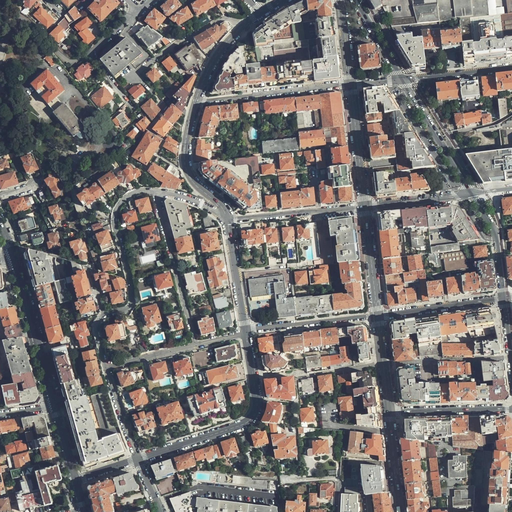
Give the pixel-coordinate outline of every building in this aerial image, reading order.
[(35,1),(34,0),(24,0),(22,2),(28,8),(35,1)] [(68,9),(76,0),(60,0),(60,1),(68,9)] [(117,4),(113,0),(96,0),(95,2),(95,3),(88,9),(100,21),(117,4)] [(168,16),(180,6),(175,0),(169,0),(160,7),(164,11),(164,14),(165,16),(168,16)] [(196,15),(214,5),(211,0),(199,0),(198,1),(191,5),(193,9),(196,15)] [(316,20),(330,18),(328,0),(304,0),(305,1),(306,12),(307,12),(314,11),(313,11),(317,10),(317,12),(315,13),(316,20)] [(368,0),(373,8),(377,7),(376,5),(380,4),(379,0),(378,0),(368,0)] [(411,0),(416,19),(418,24),(430,23),(440,22),(437,0),(411,0)] [(437,0),(440,22),(460,20),(461,30),(463,46),(463,49),(474,48),(471,19),(490,17),(487,0),(437,0)] [(295,4),(286,8),(292,24),(308,22),(307,12),(306,12),(305,1),(295,4)] [(286,7),(262,22),(264,24),(272,38),(273,45),(294,42),(292,24),(286,8),(286,7)] [(74,8),(67,14),(68,15),(73,22),(80,17),(74,8)] [(191,17),(186,8),(169,19),(173,22),(175,21),(177,26),(191,17)] [(39,22),(47,15),(40,9),(33,16),(39,22)] [(155,30),(164,18),(153,10),(151,13),(150,12),(146,17),(147,18),(145,21),(155,30)] [(67,14),(64,17),(65,18),(57,25),(58,26),(50,35),(57,42),(65,34),(64,32),(69,28),(68,26),(73,22),(68,15),(67,14)] [(511,59),(511,14),(508,15),(503,16),(508,60),(511,59)] [(53,22),(47,15),(39,22),(46,29),(53,22)] [(491,62),(508,60),(503,16),(493,17),(490,17),(471,19),(474,48),(475,64),(491,62)] [(82,43),(85,46),(94,39),(86,29),(92,24),(85,17),(79,21),(80,23),(75,26),(80,33),(78,34),(84,41),(82,43)] [(332,37),(330,18),(316,20),(315,20),(315,21),(308,22),(292,24),(294,42),(308,40),(332,37)] [(224,21),(219,24),(221,25),(221,26),(218,29),(216,26),(205,32),(214,42),(230,25),(228,23),(224,21)] [(272,38),(264,24),(252,33),(254,47),(273,45),(272,38)] [(170,43),(164,38),(163,38),(162,39),(161,39),(161,38),(153,31),(151,30),(150,31),(146,27),(143,29),(142,28),(140,30),(140,31),(135,35),(138,39),(140,38),(147,47),(148,48),(149,49),(152,47),(152,46),(158,41),(158,42),(160,40),(161,40),(165,46),(170,43)] [(463,46),(461,30),(441,32),(442,49),(463,46)] [(441,32),(441,31),(428,33),(428,32),(422,32),(422,36),(423,40),(424,51),(431,50),(434,49),(442,49),(441,32)] [(214,42),(205,32),(192,39),(196,44),(201,51),(214,42)] [(422,69),(425,69),(424,51),(423,40),(419,40),(414,40),(412,40),(412,35),(396,37),(399,43),(396,44),(411,68),(416,70),(422,69)] [(337,74),(332,37),(308,40),(308,47),(310,62),(310,64),(312,78),(312,82),(333,79),(333,77),(334,76),(335,75),(336,75),(337,74)] [(125,39),(99,60),(112,77),(141,54),(125,39)] [(308,47),(308,40),(294,42),(273,45),(274,51),(308,47)] [(197,64),(199,68),(202,61),(201,59),(198,54),(194,48),(193,46),(187,49),(197,64)] [(379,70),(381,70),(382,69),(380,55),(377,55),(374,57),(373,56),(375,53),(375,46),(359,48),(361,70),(363,72),(372,71),(379,70)] [(227,59),(220,71),(229,76),(231,73),(231,72),(231,70),(232,70),(233,72),(235,74),(240,73),(240,69),(238,67),(238,66),(240,65),(240,67),(244,67),(244,65),(243,59),(241,59),(240,54),(242,53),(242,51),(241,47),(237,48),(237,50),(235,50),(229,57),(227,59)] [(187,49),(186,48),(174,56),(186,72),(197,64),(187,49)] [(470,64),(475,64),(474,48),(463,49),(465,65),(470,64)] [(254,49),(242,51),(242,53),(243,59),(244,65),(257,63),(254,49)] [(47,56),(47,55),(44,58),(51,66),(54,63),(51,59),(49,59),(52,57),(50,54),(47,56)] [(176,65),(169,57),(161,63),(164,68),(165,67),(169,71),(176,65)] [(277,81),(278,82),(310,79),(312,78),(310,64),(300,65),(300,63),(299,61),(285,63),(285,67),(276,68),(277,81)] [(82,78),(92,70),(86,62),(82,65),(78,68),(79,69),(76,71),(78,72),(74,75),(78,80),(82,77),(82,78)] [(247,85),(259,83),(258,69),(257,63),(244,65),(244,67),(246,77),(247,85)] [(258,69),(259,83),(277,81),(276,68),(276,66),(258,69)] [(63,90),(46,69),(30,84),(37,92),(46,104),(47,104),(53,111),(52,112),(72,136),(73,136),(75,139),(77,137),(78,138),(80,139),(82,139),(84,138),(85,136),(85,134),(84,132),(85,130),(83,128),(84,127),(63,103),(61,104),(55,97),(63,90)] [(152,83),(162,76),(159,72),(156,74),(153,70),(146,75),(152,83)] [(212,93),(233,91),(232,79),(229,80),(228,79),(229,76),(220,71),(216,81),(211,92),(212,93)] [(511,74),(495,76),(497,92),(511,90),(511,74)] [(105,80),(101,76),(95,81),(98,85),(105,80)] [(186,82),(180,88),(184,92),(187,94),(194,78),(192,76),(186,82)] [(484,80),(483,80),(485,97),(496,96),(497,95),(497,92),(495,76),(491,77),(490,77),(491,79),(489,79),(486,80),(486,78),(484,79),(484,80)] [(233,91),(247,89),(247,85),(246,77),(232,79),(233,91)] [(180,88),(186,82),(182,78),(165,94),(170,99),(180,88)] [(460,82),(461,99),(462,100),(480,98),(478,78),(473,79),(473,82),(469,83),(464,83),(463,80),(459,80),(460,82)] [(437,95),(438,100),(461,98),(460,82),(450,84),(450,83),(448,83),(446,84),(436,85),(436,90),(438,90),(439,95),(437,95)] [(127,92),(126,93),(131,100),(132,101),(144,91),(140,86),(133,88),(132,89),(130,90),(130,89),(129,88),(126,91),(127,92)] [(112,98),(103,87),(91,97),(100,107),(112,98)] [(364,95),(366,117),(378,115),(378,110),(384,109),(384,114),(385,114),(388,114),(400,113),(387,92),(380,88),(367,90),(364,95)] [(186,96),(187,94),(184,92),(172,105),(181,113),(182,112),(181,112),(183,109),(182,108),(184,105),(184,104),(184,102),(184,101),(186,97),(186,96)] [(339,94),(319,95),(319,96),(320,109),(323,127),(323,128),(343,126),(339,94)] [(125,104),(118,95),(113,99),(120,108),(125,104)] [(307,97),(294,99),(296,111),(304,111),(308,110),(314,110),(320,109),(319,96),(307,97)] [(294,98),(260,103),(261,111),(264,110),(265,113),(282,112),(282,113),(296,111),(294,99),(294,98)] [(141,107),(152,120),(157,115),(160,111),(158,109),(150,100),(141,107)] [(500,120),(506,116),(506,115),(505,103),(504,103),(504,100),(498,101),(500,120)] [(258,112),(257,103),(252,103),(248,103),(248,104),(243,104),(243,105),(240,105),(241,112),(253,110),(254,112),(258,112)] [(125,104),(120,108),(118,109),(121,112),(111,120),(115,124),(117,123),(122,128),(130,122),(125,116),(131,111),(125,104)] [(172,105),(161,118),(172,126),(181,113),(172,105)] [(235,106),(218,108),(219,119),(218,119),(218,121),(219,121),(225,120),(229,119),(237,118),(235,106)] [(219,119),(218,108),(205,109),(201,124),(215,128),(217,119),(218,119),(219,119)] [(318,127),(323,127),(320,109),(314,110),(315,123),(318,123),(318,127)] [(304,111),(296,111),(298,129),(304,128),(303,113),(304,113),(304,111)] [(415,135),(400,113),(388,114),(391,134),(393,134),(393,137),(415,135)] [(482,121),(482,116),(481,113),(476,114),(476,115),(472,115),(472,114),(463,115),(464,124),(482,121)] [(140,122),(138,123),(144,130),(145,129),(149,124),(141,114),(137,117),(140,122)] [(464,127),(464,125),(464,124),(463,115),(463,114),(455,114),(455,120),(453,120),(454,125),(455,126),(456,126),(458,126),(463,128),(464,127)] [(366,117),(367,125),(381,123),(381,117),(380,115),(378,115),(366,117)] [(505,181),(505,182),(511,181),(511,115),(507,120),(500,123),(496,126),(476,130),(476,131),(499,129),(502,151),(466,156),(484,185),(492,184),(491,182),(500,181),(505,181)] [(483,125),(491,123),(490,115),(482,116),(482,121),(483,125)] [(154,128),(149,124),(145,129),(148,131),(161,139),(166,142),(179,150),(180,145),(164,136),(172,126),(161,118),(154,128)] [(201,124),(199,138),(205,138),(211,138),(212,137),(215,128),(201,124)] [(368,126),(369,140),(386,138),(388,138),(386,124),(368,126)] [(345,147),(343,126),(323,128),(323,131),(325,144),(325,149),(330,149),(345,147)] [(131,140),(137,132),(134,128),(124,137),(128,142),(131,140)] [(161,139),(148,131),(132,156),(145,165),(161,139)] [(298,136),(300,147),(325,144),(323,131),(298,133),(298,136)] [(429,158),(415,135),(393,137),(392,138),(393,143),(395,158),(396,166),(397,173),(410,172),(412,171),(435,168),(429,158)] [(261,142),(263,154),(286,151),(297,150),(296,138),(261,142)] [(371,159),(373,161),(395,158),(393,143),(387,145),(386,138),(369,140),(371,159)] [(193,141),(192,151),(196,151),(207,151),(210,151),(210,145),(206,145),(204,145),(203,141),(193,141)] [(179,150),(166,142),(163,147),(171,153),(170,155),(178,160),(178,157),(179,150)] [(347,166),(345,147),(330,149),(332,168),(347,166)] [(314,150),(315,156),(316,164),(317,169),(319,169),(325,168),(323,150),(314,150)] [(207,151),(196,151),(196,160),(207,160),(207,151)] [(304,152),(304,155),(305,156),(306,156),(307,164),(316,164),(315,156),(313,156),(313,155),(311,155),(311,154),(310,154),(310,151),(306,151),(304,152)] [(292,153),(279,154),(281,170),(293,168),(292,158),(292,153)] [(37,169),(33,161),(32,160),(30,156),(21,160),(23,165),(23,166),(24,168),(25,172),(27,173),(28,173),(37,169)] [(257,189),(261,189),(259,175),(258,162),(257,157),(244,158),(234,159),(235,166),(242,166),(248,165),(251,167),(253,184),(249,185),(232,171),(220,165),(219,167),(217,167),(218,168),(223,174),(241,187),(245,190),(257,189)] [(0,169),(8,167),(5,159),(0,160),(0,158),(0,169)] [(200,174),(214,185),(223,174),(218,168),(217,167),(215,166),(215,163),(215,162),(199,163),(199,165),(200,174)] [(161,181),(163,182),(168,174),(165,172),(152,164),(148,170),(150,173),(159,181),(161,181)] [(274,173),(273,164),(262,166),(263,174),(274,173)] [(165,172),(168,174),(173,177),(177,169),(170,165),(165,172)] [(126,168),(123,170),(130,181),(134,178),(135,178),(139,175),(140,173),(138,170),(135,169),(133,171),(129,166),(128,166),(126,167),(126,168)] [(350,187),(347,166),(332,168),(325,168),(319,169),(320,180),(325,180),(330,179),(332,179),(333,188),(350,187)] [(372,169),(373,176),(394,173),(397,173),(396,166),(372,169)] [(130,181),(123,170),(121,172),(119,172),(117,173),(117,175),(118,176),(115,178),(119,183),(122,181),(123,183),(125,182),(126,183),(130,181)] [(115,178),(111,171),(97,181),(98,182),(105,193),(119,183),(115,178)] [(0,183),(0,184),(2,189),(18,183),(14,172),(0,176),(0,183)] [(404,195),(412,194),(410,177),(410,172),(397,173),(394,173),(397,196),(404,195)] [(39,180),(38,180),(40,183),(44,180),(47,185),(48,185),(50,189),(57,184),(56,182),(58,180),(53,173),(48,175),(49,177),(45,180),(43,176),(39,180)] [(390,196),(397,196),(394,173),(373,176),(376,193),(381,198),(390,196)] [(161,186),(160,187),(161,187),(165,188),(175,190),(181,182),(173,177),(168,174),(163,182),(161,186)] [(229,197),(232,199),(241,187),(223,174),(214,185),(219,189),(219,188),(223,191),(222,191),(225,194),(226,193),(230,196),(229,197)] [(421,193),(429,192),(426,184),(423,178),(421,178),(418,179),(418,177),(416,178),(416,176),(410,177),(412,194),(421,193)] [(278,178),(278,183),(286,183),(286,188),(295,187),(295,183),(294,177),(286,178),(285,177),(278,178)] [(318,186),(320,203),(332,202),(330,179),(325,180),(325,181),(321,181),(321,185),(318,186)] [(100,197),(105,193),(98,182),(95,184),(94,183),(92,185),(92,186),(89,188),(96,199),(99,197),(100,197)] [(432,191),(438,191),(437,182),(431,183),(428,183),(429,184),(432,191)] [(57,184),(50,189),(52,192),(51,192),(55,198),(60,194),(61,195),(66,192),(60,184),(58,185),(57,184)] [(89,188),(86,184),(83,187),(85,190),(83,191),(83,193),(77,197),(83,207),(85,205),(87,206),(92,202),(92,201),(96,199),(89,188)] [(241,187),(232,199),(236,202),(236,203),(246,212),(260,210),(257,189),(245,190),(241,187)] [(351,200),(350,187),(333,188),(334,202),(351,200)] [(298,192),(300,206),(309,204),(314,204),(312,188),(301,189),(301,192),(298,192)] [(281,208),(300,206),(298,192),(279,194),(281,208)] [(275,206),(274,196),(265,197),(266,207),(275,206)] [(24,202),(22,198),(8,202),(13,214),(23,211),(24,212),(28,211),(28,212),(32,210),(29,201),(24,202)] [(151,210),(148,198),(141,199),(135,201),(137,206),(138,206),(140,213),(151,210)] [(504,214),(511,213),(511,199),(504,200),(503,202),(504,212),(504,214)] [(192,232),(205,230),(204,227),(200,212),(198,210),(190,212),(188,213),(186,207),(184,207),(183,203),(181,203),(169,200),(165,204),(174,239),(175,239),(190,236),(193,235),(192,232)] [(64,218),(61,210),(62,210),(60,204),(49,208),(51,214),(53,213),(56,223),(61,222),(60,219),(64,218)] [(445,207),(446,224),(451,224),(453,227),(451,229),(453,232),(451,233),(457,244),(476,241),(479,239),(462,213),(453,206),(445,207)] [(446,227),(446,224),(445,207),(426,209),(428,230),(446,227)] [(428,230),(426,209),(402,212),(404,230),(405,236),(407,258),(408,258),(419,256),(422,256),(431,255),(430,248),(428,230)] [(137,221),(134,211),(128,213),(128,214),(122,215),(123,218),(123,220),(124,220),(126,224),(137,221)] [(379,219),(380,233),(404,230),(402,212),(383,214),(379,219)] [(33,213),(26,215),(27,218),(24,219),(18,221),(17,223),(18,226),(20,227),(21,232),(36,227),(32,217),(34,216),(33,213)] [(348,219),(323,222),(323,226),(329,225),(331,237),(339,236),(339,241),(337,241),(339,264),(342,264),(346,263),(351,263),(358,262),(356,240),(354,222),(348,219)] [(263,222),(255,223),(256,231),(243,232),(243,237),(243,241),(243,246),(247,246),(247,245),(263,243),(262,231),(264,231),(263,222)] [(316,222),(308,223),(309,225),(309,229),(311,242),(312,242),(318,241),(316,222)] [(157,232),(155,225),(142,229),(145,243),(153,241),(159,239),(157,232)] [(297,228),(295,228),(296,232),(296,235),(298,235),(299,240),(310,239),(309,229),(309,225),(303,226),(297,227),(297,228)] [(102,228),(104,232),(93,236),(95,240),(97,239),(102,251),(113,246),(108,231),(110,230),(109,226),(103,228),(102,228)] [(296,232),(295,228),(288,229),(282,229),(284,242),(285,244),(294,243),(294,241),(294,235),(295,234),(295,232),(296,232)] [(266,231),(264,231),(265,243),(267,243),(268,243),(272,243),(272,244),(273,245),(274,245),(276,245),(277,244),(277,242),(276,230),(271,230),(271,229),(268,229),(266,230),(266,231)] [(404,230),(380,233),(382,245),(384,260),(391,260),(400,259),(397,237),(405,236),(404,230)] [(42,240),(44,240),(45,237),(43,232),(38,234),(37,233),(31,235),(32,238),(31,238),(33,243),(34,245),(42,243),(42,242),(42,240)] [(26,233),(17,236),(21,244),(29,242),(26,233)] [(60,246),(56,233),(48,235),(50,242),(47,243),(49,248),(54,247),(55,248),(60,246)] [(224,245),(223,240),(216,241),(215,233),(207,234),(207,235),(201,236),(203,245),(202,245),(203,251),(217,249),(218,253),(225,251),(224,245)] [(193,250),(190,236),(175,239),(177,247),(178,253),(193,250)] [(73,247),(73,250),(85,246),(85,245),(84,243),(82,244),(81,240),(70,243),(71,248),(73,247)] [(332,240),(318,241),(320,266),(329,265),(335,264),(332,240)] [(312,242),(314,267),(316,266),(320,266),(318,241),(312,242)] [(459,252),(459,248),(458,245),(454,245),(430,248),(431,255),(440,254),(459,252)] [(85,246),(73,250),(75,255),(78,254),(79,259),(82,260),(87,259),(85,253),(87,252),(85,246)] [(487,256),(486,252),(483,247),(474,249),(475,258),(487,256)] [(28,267),(34,287),(48,283),(52,282),(51,275),(47,259),(46,258),(47,255),(25,249),(26,258),(28,267)] [(225,251),(218,253),(219,257),(215,258),(214,256),(209,257),(209,260),(207,260),(209,271),(208,271),(209,277),(208,278),(208,281),(211,288),(216,287),(216,289),(222,288),(222,285),(226,284),(226,283),(230,282),(228,269),(225,251)] [(470,270),(459,252),(440,254),(443,273),(470,270)] [(100,257),(101,262),(114,259),(116,258),(115,254),(100,257)] [(431,255),(422,256),(424,272),(425,278),(443,275),(443,273),(440,254),(431,255)] [(419,256),(408,258),(411,273),(422,272),(419,256)] [(55,262),(60,280),(64,279),(65,279),(66,278),(63,263),(64,260),(57,257),(55,262)] [(114,259),(101,262),(103,271),(108,270),(108,273),(112,275),(116,273),(115,269),(116,268),(114,259)] [(391,260),(384,260),(386,277),(403,274),(408,274),(408,268),(406,268),(406,270),(402,270),(400,259),(391,260)] [(479,277),(481,292),(494,291),(496,288),(492,261),(475,264),(475,268),(477,268),(477,270),(479,272),(480,277),(479,277)] [(90,295),(82,266),(71,262),(73,273),(75,273),(76,276),(70,277),(76,298),(84,297),(90,295)] [(345,285),(360,283),(359,273),(358,262),(351,263),(351,265),(346,266),(346,263),(342,264),(344,280),(345,280),(345,285)] [(329,270),(329,265),(320,266),(316,266),(314,267),(308,267),(310,284),(315,284),(323,283),(328,282),(327,275),(326,275),(326,270),(329,270)] [(107,274),(98,271),(97,274),(93,275),(95,280),(99,279),(102,293),(109,292),(111,291),(110,286),(109,286),(107,286),(106,279),(107,279),(108,278),(107,274)] [(198,271),(184,275),(186,284),(188,290),(189,290),(193,290),(194,292),(195,293),(199,292),(199,293),(206,291),(201,273),(198,273),(198,271)] [(165,275),(164,272),(154,275),(159,289),(171,286),(170,280),(168,274),(165,275)] [(308,284),(306,272),(295,273),(297,286),(308,284)] [(408,274),(403,274),(404,282),(417,280),(417,279),(419,278),(421,290),(423,302),(428,301),(428,299),(426,285),(425,278),(424,272),(422,272),(411,273),(408,274)] [(295,299),(287,300),(286,294),(280,294),(279,281),(284,281),(284,274),(268,276),(268,278),(249,280),(250,295),(276,292),(276,295),(279,319),(297,317),(295,301),(295,299)] [(403,274),(386,277),(387,284),(388,293),(392,292),(392,288),(397,288),(405,286),(404,285),(404,282),(403,274)] [(461,278),(463,294),(464,295),(481,292),(479,277),(477,276),(461,278)] [(122,282),(121,278),(112,281),(115,290),(124,288),(122,282)] [(446,281),(448,296),(463,294),(461,278),(446,281)] [(60,280),(54,282),(60,303),(70,300),(68,296),(67,296),(66,292),(67,290),(66,289),(65,288),(64,284),(65,283),(64,279),(60,280)] [(48,283),(34,287),(37,298),(40,309),(52,305),(54,305),(48,283)] [(362,295),(360,283),(345,285),(346,290),(347,291),(347,293),(348,294),(348,296),(347,296),(343,296),(341,295),(332,296),(334,313),(348,311),(359,310),(363,305),(362,295)] [(426,285),(428,299),(443,297),(441,283),(426,285)] [(397,288),(399,305),(403,305),(407,304),(405,290),(405,289),(405,286),(397,288)] [(124,288),(115,290),(111,291),(109,292),(112,303),(117,302),(125,300),(124,288)] [(392,292),(388,293),(388,300),(389,307),(399,305),(397,288),(392,288),(392,292)] [(405,290),(407,304),(417,303),(415,289),(405,290)] [(90,297),(90,295),(84,297),(84,299),(78,301),(78,303),(74,303),(76,309),(78,309),(80,314),(94,310),(91,297),(90,297)] [(228,306),(227,301),(226,301),(225,299),(225,297),(224,297),(224,296),(213,300),(215,307),(218,309),(228,306)] [(322,314),(334,313),(332,296),(295,301),(297,317),(322,314)] [(52,305),(40,309),(43,320),(45,329),(58,325),(52,305)] [(161,321),(156,305),(142,309),(144,316),(141,317),(142,320),(143,323),(146,323),(147,326),(149,327),(153,327),(153,325),(154,324),(154,323),(161,321)] [(210,312),(209,306),(199,309),(201,314),(210,312)] [(0,308),(0,314),(2,315),(3,315),(3,318),(2,319),(2,321),(7,339),(21,337),(13,307),(8,307),(0,308)] [(495,308),(490,309),(492,318),(499,345),(503,345),(501,328),(499,311),(495,308)] [(237,322),(235,309),(228,310),(228,313),(217,315),(219,322),(220,328),(228,326),(229,325),(230,323),(237,322)] [(492,318),(490,309),(465,313),(467,329),(468,331),(472,338),(476,348),(475,347),(475,355),(485,354),(485,355),(494,354),(495,355),(500,355),(500,351),(503,350),(503,345),(499,345),(492,318)] [(467,329),(465,313),(439,316),(441,336),(447,335),(468,331),(467,329)] [(180,322),(178,315),(172,316),(173,317),(167,319),(171,331),(175,329),(176,330),(181,328),(180,322)] [(441,336),(439,316),(416,319),(418,338),(420,349),(421,356),(443,354),(442,346),(441,336)] [(214,325),(212,319),(209,319),(208,317),(201,319),(201,321),(197,322),(198,324),(199,330),(200,330),(201,336),(205,335),(215,332),(213,325),(214,325)] [(127,323),(126,322),(124,323),(123,319),(114,321),(115,325),(110,326),(106,327),(104,326),(103,328),(105,330),(107,341),(109,340),(109,342),(110,343),(113,342),(114,342),(114,341),(114,340),(119,338),(119,340),(124,338),(124,337),(126,337),(123,327),(127,326),(127,325),(127,323)] [(418,338),(416,319),(395,323),(392,328),(393,341),(411,339),(418,338)] [(89,335),(87,329),(84,321),(74,324),(74,325),(69,326),(71,330),(73,330),(75,338),(78,340),(80,347),(88,345),(85,336),(89,335)] [(58,325),(45,329),(49,343),(59,341),(61,340),(62,339),(58,325)] [(350,329),(338,330),(339,343),(339,347),(340,348),(348,347),(349,347),(349,346),(357,345),(368,343),(366,331),(362,327),(350,329)] [(328,331),(320,332),(322,345),(325,345),(336,343),(339,343),(338,330),(328,331)] [(310,333),(303,334),(305,348),(311,347),(311,348),(319,347),(319,346),(322,346),(322,345),(320,332),(310,333)] [(285,342),(283,347),(284,353),(284,354),(283,354),(281,356),(274,357),(272,356),(271,356),(263,357),(264,360),(262,360),(263,366),(267,369),(272,372),(307,368),(306,358),(305,348),(303,334),(289,336),(289,338),(284,339),(285,342)] [(447,335),(441,336),(442,346),(449,346),(449,345),(448,344),(447,335)] [(278,336),(264,339),(262,339),(260,340),(259,340),(260,348),(261,353),(273,351),(276,353),(278,353),(280,351),(279,343),(281,342),(281,341),(280,337),(278,336)] [(0,377),(11,376),(30,372),(25,353),(21,337),(7,339),(1,340),(7,361),(2,362),(1,356),(0,356),(0,377)] [(61,346),(51,349),(52,352),(53,358),(66,355),(77,352),(73,337),(61,340),(59,341),(61,346)] [(411,339),(393,341),(395,362),(414,360),(414,358),(421,357),(421,356),(420,349),(413,350),(411,339)] [(369,350),(368,343),(357,345),(360,363),(366,362),(370,357),(369,350)] [(238,356),(236,345),(225,348),(216,350),(217,355),(216,356),(218,363),(236,359),(238,356)] [(443,354),(443,357),(460,358),(469,358),(475,358),(475,355),(475,347),(469,347),(457,347),(449,346),(442,346),(443,354)] [(342,368),(351,367),(350,359),(348,347),(340,348),(340,350),(340,356),(342,365),(342,368)] [(81,354),(84,364),(96,361),(95,356),(93,350),(81,354)] [(66,355),(53,358),(57,372),(57,373),(58,377),(60,384),(73,380),(66,355)] [(315,368),(322,367),(321,359),(320,356),(306,358),(307,368),(315,368)] [(338,365),(342,365),(340,356),(329,358),(330,366),(334,365),(337,365),(338,365)] [(192,375),(188,358),(182,359),(182,361),(172,363),(176,377),(186,374),(187,377),(192,375)] [(326,366),(330,366),(329,358),(321,359),(322,367),(326,366)] [(84,364),(87,377),(88,377),(98,374),(101,373),(100,370),(98,370),(97,366),(96,361),(84,364)] [(458,374),(457,363),(457,362),(452,363),(448,363),(449,375),(458,374)] [(163,363),(149,366),(150,370),(153,382),(162,380),(161,373),(166,372),(163,363)] [(449,375),(448,363),(443,363),(438,363),(438,365),(439,375),(449,375)] [(470,364),(469,364),(466,364),(465,363),(461,363),(457,363),(458,374),(466,374),(471,374),(470,364)] [(504,363),(482,363),(482,368),(484,382),(493,381),(507,379),(505,363),(504,363)] [(237,379),(236,374),(237,373),(236,368),(230,369),(229,367),(208,373),(211,385),(237,379)] [(414,367),(400,368),(397,373),(399,400),(401,402),(404,404),(441,403),(440,386),(439,384),(435,384),(429,384),(429,383),(425,384),(425,385),(416,385),(415,375),(414,367)] [(15,383),(15,387),(34,384),(32,378),(30,372),(11,376),(13,384),(15,383)] [(136,380),(136,378),(136,377),(136,375),(134,374),(133,373),(132,373),(130,373),(129,374),(128,373),(122,374),(121,372),(116,374),(121,388),(133,383),(133,382),(134,382),(135,381),(136,380)] [(344,372),(338,373),(339,384),(346,383),(347,387),(351,387),(350,375),(344,376),(344,372)] [(367,372),(351,374),(353,390),(373,388),(371,374),(367,374),(367,372)] [(98,374),(88,377),(90,380),(89,381),(91,386),(101,383),(101,380),(100,378),(99,377),(98,374)] [(333,391),(331,376),(319,378),(320,392),(333,391)] [(73,380),(60,384),(63,393),(65,402),(84,396),(87,395),(82,378),(73,380)] [(276,380),(265,381),(267,395),(270,398),(293,401),(295,399),(293,378),(282,379),(283,388),(282,387),(281,386),(280,386),(279,386),(278,387),(277,388),(276,380)] [(509,397),(507,379),(493,381),(494,387),(490,387),(491,402),(505,401),(509,397)] [(309,381),(299,383),(299,393),(313,391),(312,380),(309,380),(309,381)] [(20,403),(15,387),(15,383),(13,384),(0,386),(5,406),(20,403)] [(449,385),(451,401),(460,401),(458,385),(458,383),(449,384),(449,385)] [(34,384),(15,387),(20,403),(34,401),(37,396),(37,395),(34,384)] [(458,385),(460,401),(478,401),(476,388),(476,384),(458,385)] [(440,386),(441,403),(450,403),(451,401),(449,385),(440,386)] [(243,399),(240,386),(229,389),(233,402),(243,399)] [(478,401),(478,402),(491,402),(490,387),(486,387),(486,386),(481,386),(481,388),(476,388),(478,401)] [(379,398),(378,387),(373,388),(353,390),(354,393),(355,397),(363,396),(364,410),(380,408),(379,398)] [(224,404),(224,400),(221,388),(211,391),(210,393),(206,394),(206,393),(203,393),(202,395),(199,396),(198,395),(187,399),(188,401),(191,410),(193,413),(195,418),(198,417),(201,416),(220,410),(226,408),(224,404)] [(146,401),(143,393),(145,392),(145,391),(145,389),(143,389),(129,394),(131,398),(132,397),(135,406),(141,404),(141,405),(145,404),(146,401)] [(119,426),(108,390),(97,392),(107,426),(108,426),(109,429),(119,426)] [(84,396),(65,402),(71,421),(80,456),(83,466),(84,466),(125,452),(118,434),(114,435),(97,441),(90,418),(84,396)] [(353,411),(352,403),(353,402),(352,397),(338,399),(339,402),(339,404),(340,404),(341,413),(340,413),(341,419),(355,418),(354,411),(353,411)] [(182,418),(177,403),(170,405),(168,400),(163,402),(164,407),(162,407),(161,405),(160,405),(160,404),(157,405),(157,406),(156,406),(156,409),(161,425),(182,418)] [(264,419),(263,423),(267,423),(269,424),(276,425),(277,425),(277,423),(278,423),(280,419),(279,419),(280,415),(282,406),(281,405),(273,404),(269,404),(269,405),(268,408),(266,414),(264,419)] [(380,408),(364,410),(356,411),(358,426),(382,428),(381,417),(380,408)] [(314,422),(312,409),(301,410),(302,420),(302,422),(307,422),(307,423),(314,422)] [(155,427),(152,419),(153,417),(153,414),(150,413),(146,414),(145,416),(146,419),(144,419),(142,413),(132,416),(138,433),(139,435),(144,434),(143,431),(155,427)] [(38,415),(20,418),(25,437),(26,442),(32,440),(30,431),(29,432),(28,429),(31,428),(31,426),(32,424),(30,421),(32,420),(37,438),(48,436),(46,427),(44,419),(38,415)] [(498,441),(511,437),(511,419),(507,416),(494,417),(496,433),(497,433),(498,441)] [(468,433),(468,417),(462,417),(450,418),(452,434),(468,433)] [(483,445),(480,417),(474,417),(468,417),(468,433),(452,434),(452,442),(452,446),(461,447),(475,449),(483,451),(483,445)] [(496,433),(494,417),(487,417),(480,417),(483,445),(491,443),(490,434),(496,433)] [(452,434),(450,418),(438,418),(419,419),(406,419),(405,421),(402,424),(404,439),(418,441),(423,442),(423,437),(440,437),(444,436),(444,441),(448,441),(448,442),(452,442),(452,434)] [(17,419),(0,421),(0,428),(1,432),(8,431),(20,429),(17,419)] [(269,444),(266,431),(261,432),(261,431),(257,432),(257,434),(252,435),(255,447),(269,444)] [(384,447),(383,436),(374,435),(373,441),(362,440),(363,435),(352,433),(350,453),(378,457),(379,461),(386,461),(386,459),(384,447)] [(165,443),(176,440),(174,434),(163,437),(165,443)] [(26,442),(29,451),(31,450),(39,448),(51,444),(49,439),(48,436),(37,438),(32,440),(26,442)] [(275,451),(276,458),(296,456),(295,438),(286,439),(286,436),(272,437),(273,445),(274,446),(278,446),(279,451),(275,451)] [(511,453),(511,437),(498,441),(497,441),(498,452),(511,453)] [(238,452),(234,439),(222,443),(226,456),(229,455),(230,458),(236,456),(235,453),(238,452)] [(418,441),(404,439),(400,439),(402,452),(403,462),(419,460),(420,460),(418,441)] [(4,446),(6,454),(25,449),(24,444),(21,444),(20,441),(14,442),(14,444),(4,446)] [(333,453),(332,448),(329,448),(328,441),(314,442),(314,449),(310,449),(308,451),(309,455),(310,456),(314,456),(314,455),(331,454),(333,453)] [(39,448),(43,459),(54,456),(53,451),(51,444),(39,448)] [(219,445),(213,446),(215,452),(217,458),(218,459),(223,458),(219,445)] [(208,448),(203,449),(206,458),(213,456),(214,459),(217,458),(215,452),(214,452),(212,447),(208,448)] [(206,458),(203,449),(199,451),(194,452),(197,461),(206,458)] [(475,449),(475,469),(483,469),(483,451),(475,449)] [(10,470),(24,467),(23,461),(30,459),(29,456),(27,451),(7,457),(10,470)] [(493,470),(510,471),(510,464),(510,462),(510,461),(510,459),(511,459),(511,453),(498,452),(495,452),(495,460),(500,460),(500,462),(495,462),(494,465),(493,465),(493,470)] [(195,465),(192,453),(185,456),(175,459),(179,471),(195,465)] [(340,476),(346,480),(350,480),(351,464),(348,464),(348,458),(346,457),(341,457),(340,476)] [(432,481),(433,481),(439,480),(437,457),(430,458),(432,472),(430,473),(432,481)] [(465,477),(464,457),(462,457),(454,457),(454,462),(448,463),(449,478),(462,477),(465,477)] [(178,471),(174,459),(153,467),(158,478),(162,477),(162,478),(169,475),(177,472),(178,471)] [(419,460),(403,462),(405,474),(406,484),(421,482),(419,460)] [(38,464),(33,466),(34,470),(34,471),(39,489),(43,505),(50,503),(45,483),(54,480),(56,481),(59,480),(60,478),(57,465),(40,469),(38,464)] [(363,466),(362,466),(365,495),(370,495),(373,495),(385,493),(383,478),(382,467),(363,466)] [(490,487),(509,488),(509,483),(509,480),(509,478),(510,471),(493,470),(491,470),(491,478),(498,479),(498,480),(491,479),(490,487)] [(204,471),(198,472),(191,472),(192,481),(196,481),(221,484),(250,487),(269,489),(279,490),(278,480),(253,480),(252,477),(240,475),(230,474),(230,472),(222,471),(216,471),(209,471),(204,471)] [(124,476),(115,479),(118,493),(121,491),(122,493),(136,489),(138,486),(132,474),(124,476)] [(115,479),(89,487),(89,488),(94,508),(95,511),(113,511),(109,495),(117,493),(118,493),(115,479)] [(421,482),(406,484),(407,497),(408,500),(423,498),(421,482)] [(333,484),(320,484),(320,498),(326,498),(326,496),(333,496),(333,484)] [(6,490),(7,494),(8,494),(15,493),(13,485),(7,486),(7,490),(6,490)] [(474,489),(474,504),(481,504),(482,487),(475,487),(474,489)] [(491,505),(508,505),(508,498),(509,488),(490,487),(490,495),(497,496),(497,497),(490,496),(489,504),(491,505)] [(15,493),(8,494),(8,496),(9,496),(11,502),(17,500),(19,511),(24,510),(24,509),(24,507),(29,506),(30,509),(33,508),(33,505),(38,504),(38,506),(40,506),(43,505),(39,489),(15,494),(15,493)] [(453,507),(474,507),(474,504),(474,489),(455,490),(455,497),(452,497),(453,507)] [(189,493),(171,501),(174,508),(175,511),(283,511),(283,510),(192,499),(189,493)] [(391,511),(389,493),(385,493),(373,495),(375,511),(391,511)] [(315,494),(309,494),(309,507),(318,507),(318,502),(315,502),(315,494)] [(341,511),(366,511),(365,495),(358,495),(345,494),(342,494),(341,511)] [(286,511),(285,511),(304,511),(305,503),(301,503),(301,496),(298,496),(298,501),(296,501),(296,502),(286,502),(286,510),(286,511)] [(0,511),(5,511),(10,511),(7,498),(0,498),(0,511)] [(409,511),(427,511),(427,509),(429,507),(429,504),(426,502),(429,502),(428,498),(423,498),(408,500),(409,511)]
